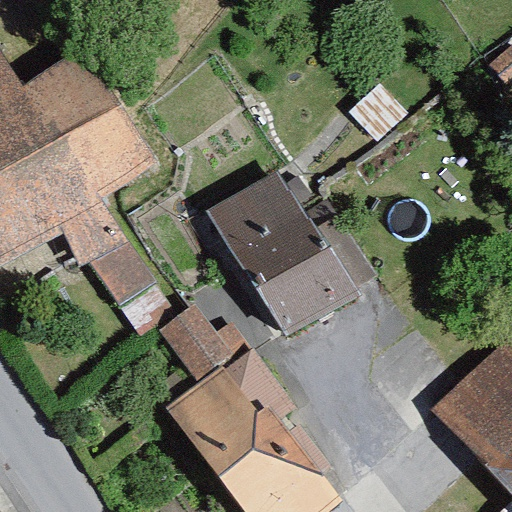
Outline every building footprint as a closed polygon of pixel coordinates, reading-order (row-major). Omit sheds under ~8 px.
[(0,30),(0,265),(73,228),(135,322),(178,295),(111,192),(168,154),(97,46),(31,74),(0,30)] [(361,285),(284,160),(211,205),(288,330),(361,285)] [(330,511),(357,492),(208,293),(168,323),(205,372),(169,399),(254,511),(330,511)] [(511,342),(440,409),(511,480),(511,342)] [(0,511),(17,511),(0,489),(0,511)]
